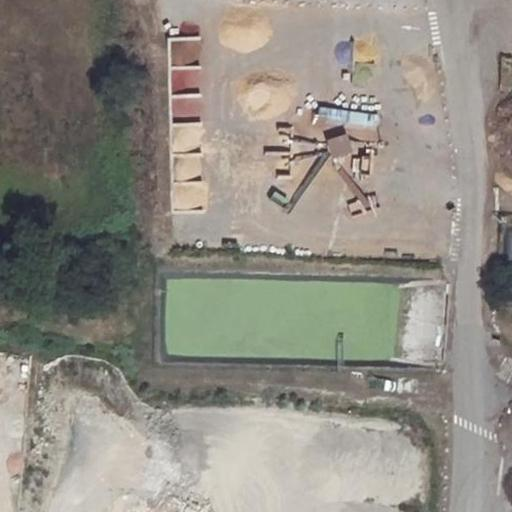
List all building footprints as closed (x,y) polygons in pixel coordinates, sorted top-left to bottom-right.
[(176,66),(177,90),(191,90),(189,65),(176,66)] [(317,67),(314,118),(375,122),(378,71),(317,67)] [(171,98),(174,115),(206,110),(203,93),(171,98)] [(356,132),(315,129),(311,180),(332,182),(328,233),(349,234),(356,132)] [(240,195),(181,192),(179,242),(238,244),(240,195)]
